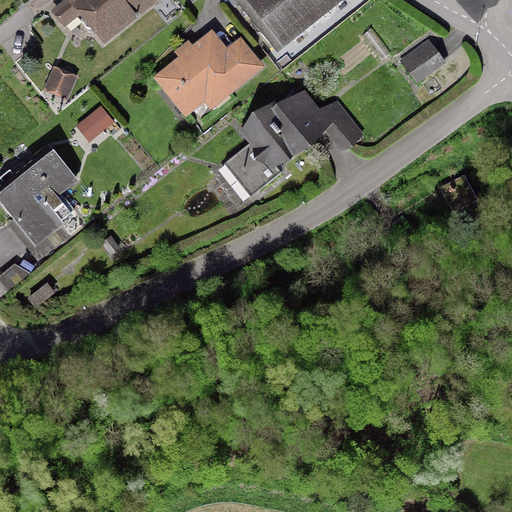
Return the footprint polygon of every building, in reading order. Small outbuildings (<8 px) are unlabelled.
[(84,30),(92,30),(101,42),(148,4),(144,0),(72,0),(70,2),(68,0),(52,14),(62,26),(78,13),(80,16),(80,24),(84,30)] [(238,0),(235,3),(273,50),(280,43),(282,45),(338,0),(342,0),(344,1),(344,0),(238,0)] [(218,86),(224,94),(256,69),(237,45),(224,56),(209,38),(189,54),(184,48),(175,55),(181,61),(157,81),(184,114),(218,86)] [(426,46),(401,63),(415,82),(439,64),(426,46)] [(75,78),(56,70),(47,92),(67,100),(75,78)] [(289,156),(323,128),(299,98),(271,121),(267,115),(243,133),(263,158),(241,175),(255,193),(278,175),(271,166),(287,153),(289,156)] [(47,149),(0,187),(0,207),(32,246),(33,245),(39,253),(47,253),(67,237),(58,225),(61,222),(46,203),(73,181),(47,149)] [(475,202),(463,178),(445,188),(457,212),(475,202)] [(0,280),(0,286),(5,293),(26,275),(14,269),(0,280)]
